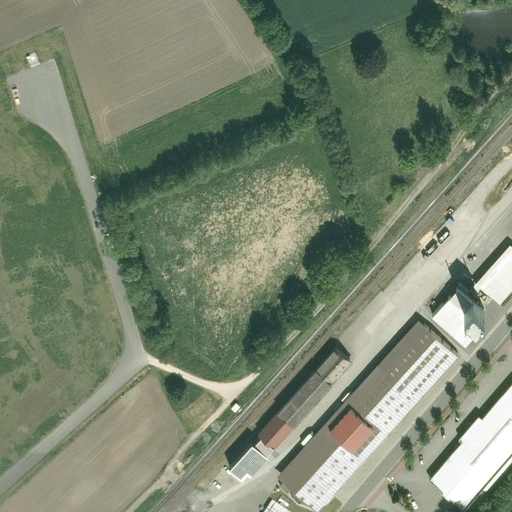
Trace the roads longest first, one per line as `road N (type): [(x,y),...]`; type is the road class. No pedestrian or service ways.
road 1 (track): [(144,355),(239,393),(360,261),(511,73)]
road 2 (residential): [(0,490),(144,355),(49,87)]
road 3 (unclassified): [(511,317),(363,493)]
